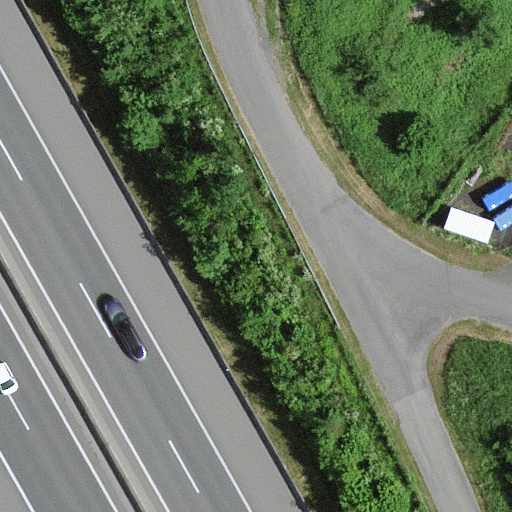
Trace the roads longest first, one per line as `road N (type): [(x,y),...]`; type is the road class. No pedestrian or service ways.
road 1 (motorway): [(212,511),(0,139)]
road 2 (unclassified): [(221,0),(251,82),(361,259)]
road 3 (unclassified): [(361,259),(461,511)]
road 4 (unclassified): [(361,259),(420,287),(511,310)]
road 5 (motorway): [(0,375),(78,511)]
